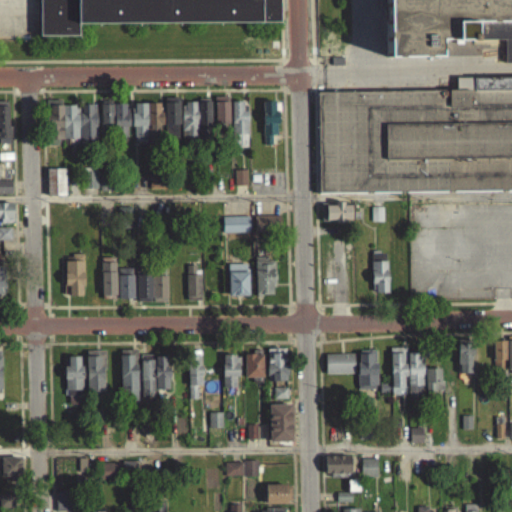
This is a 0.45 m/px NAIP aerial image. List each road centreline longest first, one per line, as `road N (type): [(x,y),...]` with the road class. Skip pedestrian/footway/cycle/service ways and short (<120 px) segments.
road 1 (residential): [(294,0),(312,511)]
road 2 (residential): [(511,319),(0,324)]
road 3 (residential): [(29,73),(35,511)]
road 4 (residential): [(298,71),(0,73)]
